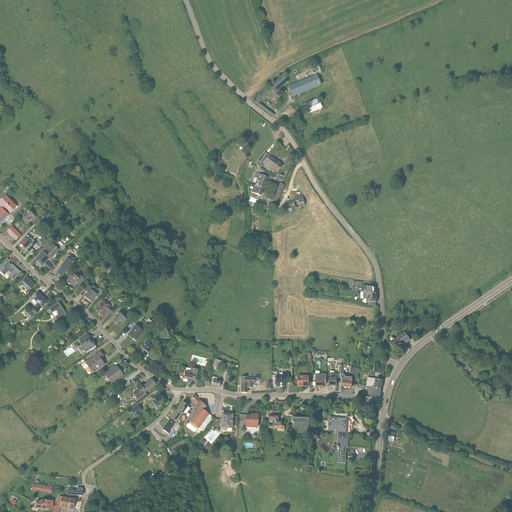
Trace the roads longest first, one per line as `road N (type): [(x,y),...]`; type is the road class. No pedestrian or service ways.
road 1 (unclassified): [(399,367),(385,353),(369,254),(283,130),(214,69),(185,0)]
road 2 (unclassified): [(178,389),(130,362),(0,238)]
road 3 (unclassified): [(384,405),(178,389)]
road 4 (residential): [(81,511),(85,471),(155,423),(178,389)]
road 5 (secondary): [(399,367),(511,280)]
road 6 (track): [(383,416),(511,471)]
